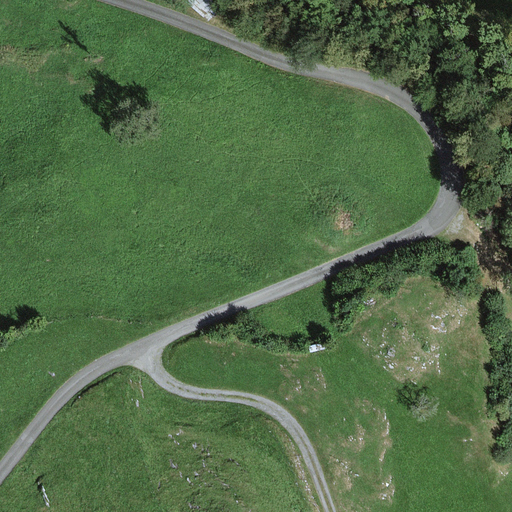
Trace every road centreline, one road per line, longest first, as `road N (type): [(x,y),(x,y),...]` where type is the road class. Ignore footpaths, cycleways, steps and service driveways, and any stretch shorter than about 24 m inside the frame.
road 1 (track): [(0,474),(67,392),(100,367),(359,254),(415,239),(438,221),(453,191),(450,157),(413,105),(371,82),(291,65),(117,0)]
road 2 (track): [(144,344),(167,383),(263,402),(288,419),(331,511)]
